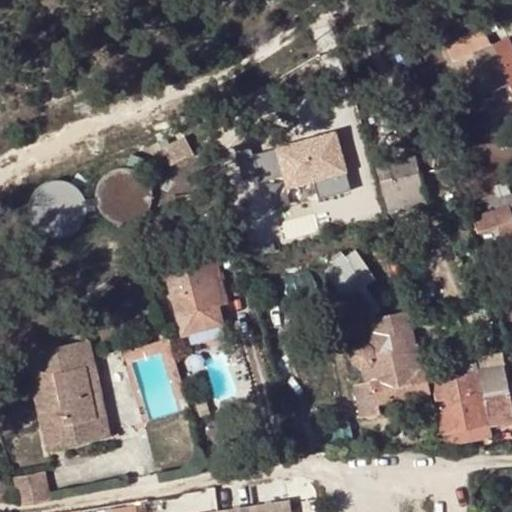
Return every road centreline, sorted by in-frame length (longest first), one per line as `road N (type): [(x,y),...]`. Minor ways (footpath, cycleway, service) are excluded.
road 1 (track): [(0,163),(243,62),(318,0)]
road 2 (track): [(11,511),(210,478),(331,473)]
